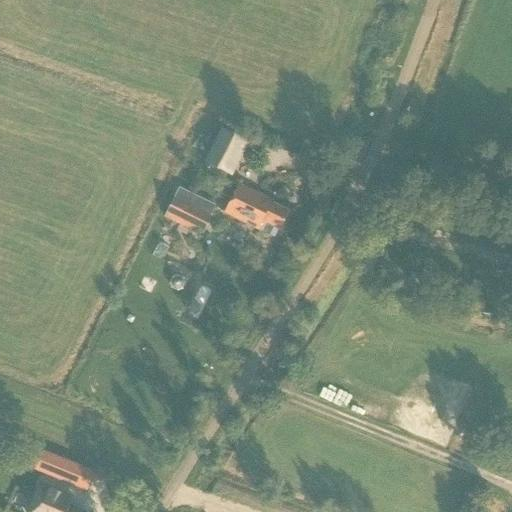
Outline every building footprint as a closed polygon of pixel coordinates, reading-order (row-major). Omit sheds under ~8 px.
[(203,164),(210,167),(208,172),(222,179),(224,175),(231,178),(248,142),(219,129),(203,164)] [(219,193),(231,199),(225,212),(275,237),(288,211),(270,202),(272,200),(257,193),(256,194),(240,186),(241,185),(239,183),(238,185),(226,180),(219,193)] [(201,234),(210,216),(215,207),(178,189),(163,219),(189,232),(190,228),(201,234)] [(170,288),(177,291),(182,289),(185,282),(183,278),(176,275),(171,276),(168,283),(170,288)] [(497,319),(498,311),(480,308),(479,316),(497,319)] [(352,376),(347,389),(364,396),(369,383),(352,376)] [(43,474),(81,488),(87,472),(49,457),(43,474)] [(83,511),(69,506),(73,497),(38,482),(25,511),(83,511)]
